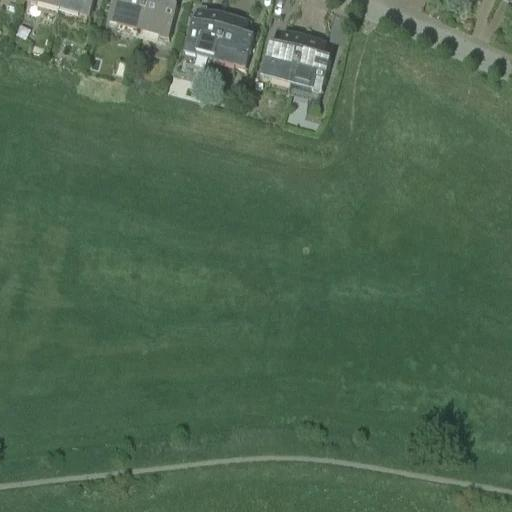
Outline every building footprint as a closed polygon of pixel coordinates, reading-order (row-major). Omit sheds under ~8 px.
[(39,7),(59,12),(62,0),(29,0),(28,7),(39,10),(39,7)] [(62,0),(59,12),(79,18),(78,21),(89,24),(95,0),(62,0)] [(138,34),(147,0),(114,0),(107,28),(118,31),(119,28),(138,34)] [(169,0),(147,0),(138,34),(158,39),(157,42),(168,45),(177,13),(167,10),(169,0)] [(194,59),(215,65),(226,23),(204,17),(201,30),(192,27),(183,59),(194,62),(194,59)] [(248,28),(226,23),(215,65),(234,70),(233,73),(245,76),(253,45),(244,42),(248,28)] [(291,91),(303,44),(283,38),(279,54),(269,51),(260,83),(291,91)] [(325,50),(303,44),(291,91),(322,100),(331,68),(321,65),(325,50)]
